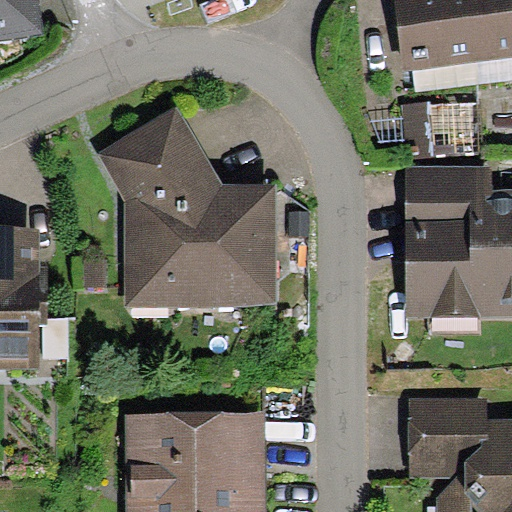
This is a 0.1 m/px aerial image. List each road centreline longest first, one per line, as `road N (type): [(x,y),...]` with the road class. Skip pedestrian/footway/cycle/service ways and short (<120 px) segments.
road 1 (residential): [(342,511),(341,175),(315,113),(266,56)]
road 2 (residential): [(0,113),(118,61),(266,56)]
